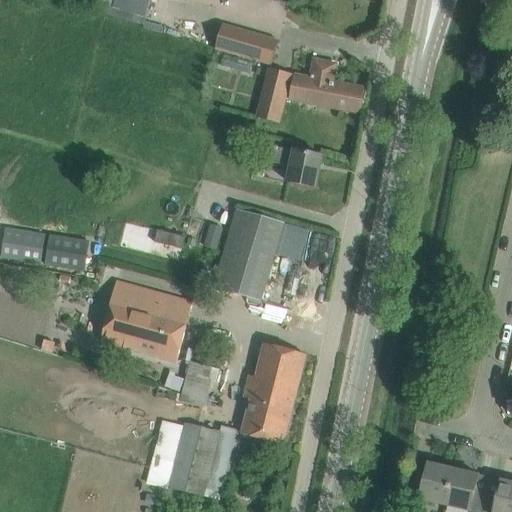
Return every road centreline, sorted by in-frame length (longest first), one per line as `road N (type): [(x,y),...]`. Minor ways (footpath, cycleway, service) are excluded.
road 1 (tertiary): [(330,511),(435,0)]
road 2 (residential): [(296,511),(399,0)]
road 3 (residential): [(474,437),(511,283)]
